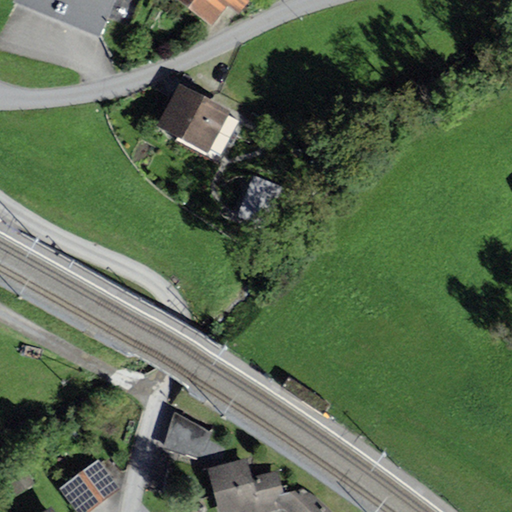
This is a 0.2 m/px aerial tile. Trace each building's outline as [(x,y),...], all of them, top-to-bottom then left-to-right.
[(114,0),(13,0),(13,1),(99,37),(114,0)] [(177,0),(212,25),(227,4),(240,13),(249,0),(177,0)] [(229,112),(178,85),(156,125),(207,153),(229,112)] [(271,225),(279,180),(251,174),(242,219),(271,225)] [(174,412),(162,449),(209,463),(219,436),(174,412)] [(99,460),(60,488),(77,511),(88,511),(120,489),(99,460)] [(246,460),(210,469),(221,511),(230,511),(246,508),(247,511),(264,511),(283,507),(277,500),(278,494),(283,493),(277,471),(251,478),(246,460)] [(7,479),(16,495),(34,484),(25,469),(7,479)] [(328,511),(306,490),(283,493),(278,494),(277,500),(283,507),(288,511),(328,511)]
